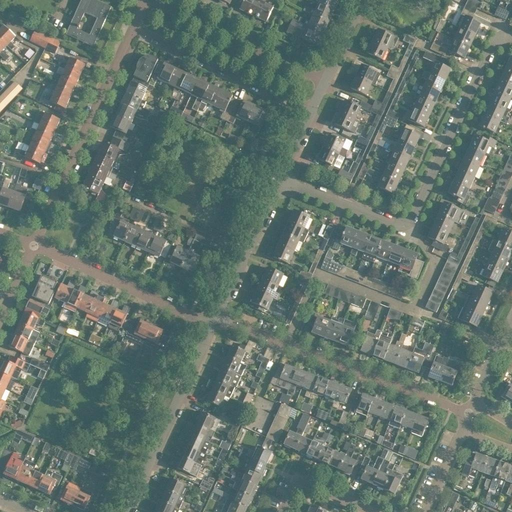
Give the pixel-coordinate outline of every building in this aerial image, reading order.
[(65,34),(92,47),(110,7),(96,0),(80,0),(73,17),(80,20),(84,12),(97,18),(89,35),(76,29),(78,25),(71,22),(65,34)] [(243,0),(239,9),(253,15),(259,0),(243,0)] [(308,0),(318,4),(333,11),(338,0),(308,0)] [(467,0),(463,9),(474,14),(477,8),(474,6),(477,0),(475,0),(467,0)] [(482,3),(480,2),(477,0),(474,6),(477,8),(480,9),(482,3)] [(496,15),(505,19),(511,5),(507,3),(508,0),(500,0),(501,0),(498,6),(500,6),(496,15)] [(259,1),(253,15),(266,21),(273,7),(264,3),(259,1)] [(313,16),(328,22),(333,11),(318,4),(316,10),(305,6),(303,11),(313,16)] [(459,28),(475,35),(480,23),(471,19),(474,14),(463,9),(460,15),(459,14),(453,25),(459,28)] [(297,21),(308,26),(308,27),(323,34),(328,22),(313,16),(310,22),(299,17),(297,21)] [(287,31),(318,45),(323,34),(292,20),(287,31)] [(440,32),(445,22),(441,20),(436,30),(440,32)] [(0,28),(0,38),(7,45),(13,51),(16,48),(10,41),(15,36),(3,25),(0,28)] [(459,28),(454,39),(470,46),(475,35),(459,28)] [(372,41),(387,48),(391,50),(397,37),(392,34),(391,35),(378,29),(372,41)] [(32,35),(42,40),(44,35),(34,30),(32,35)] [(29,40),(39,45),(42,40),(32,35),(29,40)] [(39,45),(45,48),(47,42),(50,37),(44,35),(42,40),(39,45)] [(405,35),(402,40),(409,43),(413,45),(416,40),(405,35)] [(50,37),(47,42),(57,47),(60,42),(50,37)] [(7,45),(0,38),(0,55),(5,60),(9,57),(2,50),(7,45)] [(470,46),(454,39),(449,51),(464,58),(470,46)] [(387,48),(372,41),(367,52),(382,60),(387,48)] [(57,47),(47,42),(45,48),(55,53),(57,47)] [(433,43),(430,49),(444,55),(447,49),(432,43),(433,43)] [(421,56),(434,62),(429,74),(444,81),(450,69),(442,65),(444,60),(424,51),(421,56)] [(414,52),(409,64),(413,66),(419,54),(414,52)] [(132,81),(148,88),(150,83),(149,83),(148,82),(158,59),(157,58),(156,58),(155,57),(154,57),(153,56),(152,56),(151,56),(150,55),(149,55),(148,55),(147,56),(146,56),(145,56),(143,57),(142,58),(141,58),(140,59),(139,60),(142,62),(139,70),(137,69),(134,76),(132,81)] [(58,67),(64,70),(79,76),(84,65),(69,58),(66,64),(58,62),(56,66),(58,67)] [(156,78),(168,84),(176,68),(172,66),(173,65),(170,63),(169,65),(164,63),(159,61),(158,64),(157,64),(149,83),(150,83),(153,84),(156,78)] [(409,64),(403,76),(408,78),(413,66),(409,64)] [(355,76),(371,84),(377,72),(361,65),(355,76)] [(391,65),(388,70),(400,75),(402,70),(398,68),(391,65)] [(51,77),(59,80),(74,87),(79,76),(64,70),(58,67),(55,73),(53,73),(51,77)] [(176,98),(188,74),(176,68),(168,84),(175,87),(172,96),(176,98)] [(511,71),(505,68),(500,80),(511,85),(511,71)] [(388,70),(386,75),(393,79),(397,81),(400,75),(388,70)] [(420,76),(427,79),(424,85),(439,92),(444,81),(429,74),(423,71),(420,76)] [(188,74),(175,100),(180,103),(185,92),(192,95),(199,79),(195,77),(197,75),(193,73),(191,75),(188,74)] [(371,84),(355,76),(350,88),(366,95),(371,84)] [(403,76),(398,87),(402,89),(408,78),(403,76)] [(203,81),(199,79),(192,95),(198,98),(193,109),(198,111),(199,109),(210,84),(206,82),(207,81),(204,80),(203,81)] [(46,88),(54,91),(69,98),(74,87),(59,80),(57,86),(48,83),(46,88)] [(511,85),(500,80),(495,91),(510,98),(511,94),(511,85)] [(0,96),(0,110),(22,88),(14,81),(0,96)] [(128,89),(127,91),(126,93),(142,100),(143,99),(148,88),(132,81),(130,85),(127,84),(125,88),(128,89)] [(208,103),(214,106),(222,90),(219,89),(219,84),(218,84),(217,84),(216,83),(214,86),(210,84),(199,109),(203,111),(208,103)] [(424,85),(419,97),(434,104),(439,92),(424,85)] [(398,87),(393,99),(397,101),(402,89),(398,87)] [(222,90),(214,106),(221,109),(220,111),(225,113),(222,120),(227,122),(237,101),(232,98),(233,95),(222,90)] [(41,99),(49,102),(55,105),(64,109),(69,98),(54,91),(52,97),(43,95),(41,99)] [(510,98),(495,91),(490,103),(505,110),(510,98)] [(142,107),(145,101),(142,100),(126,93),(125,96),(122,94),(120,99),(123,100),(121,104),(146,116),(147,116),(150,111),(142,107)] [(434,104),(419,97),(414,95),(408,106),(413,108),(429,115),(434,104)] [(241,118),(248,121),(255,106),(244,100),(242,103),(237,101),(227,122),(232,125),(236,119),(240,121),(241,118)] [(344,100),(339,112),(355,119),(360,107),(344,100)] [(375,100),(372,105),(383,111),(386,105),(382,103),(375,100)] [(391,103),(386,115),(396,120),(398,114),(392,111),(395,105),(391,103)] [(508,111),(505,110),(490,103),(484,114),(500,121),(505,124),(508,117),(505,116),(508,111)] [(145,119),(146,116),(121,104),(119,107),(117,106),(115,110),(117,112),(115,115),(132,123),(135,116),(143,119),(145,119)] [(372,106),(370,111),(376,114),(381,116),(383,111),(372,105),(372,106)] [(255,106),(248,121),(255,124),(251,133),(256,135),(267,111),(255,106)] [(429,115),(413,108),(408,120),(423,127),(429,115)] [(355,119),(339,112),(333,123),(353,133),(359,121),(355,119)] [(31,121),(39,125),(54,132),(59,121),(44,114),(41,120),(33,117),(31,121)] [(479,126),(494,133),(497,134),(499,128),(497,127),(500,121),(484,114),(479,126)] [(129,129),(132,123),(115,115),(114,119),(112,119),(111,121),(112,122),(110,126),(121,131),(117,139),(130,145),(133,139),(129,135),(131,130),(129,129)] [(386,115),(382,123),(386,125),(392,128),(396,120),(386,115)] [(54,132),(39,125),(36,131),(28,128),(26,132),(34,136),(49,143),(54,132)] [(404,129),(399,141),(414,148),(419,136),(404,129)] [(378,131),(373,143),(377,145),(382,133),(378,131)] [(150,143),(154,136),(148,133),(145,140),(150,143)] [(237,144),(240,137),(230,133),(227,139),(237,144)] [(322,147),(338,154),(343,157),(346,149),(341,147),(344,143),(345,139),(332,133),(330,137),(328,135),(322,147)] [(358,135),(356,141),(367,146),(370,140),(365,138),(358,135)] [(482,135),(481,138),(474,135),(469,147),(484,154),(488,146),(493,148),(496,141),(482,135)] [(21,143),(29,146),(44,153),(49,143),(34,136),(31,141),(23,139),(21,143)] [(246,147),(254,151),(259,140),(251,136),(246,147)] [(98,153),(114,160),(116,161),(119,155),(127,154),(131,146),(130,145),(117,139),(113,137),(110,144),(104,141),(98,153)] [(356,141),(353,146),(360,149),(364,151),(367,146),(356,141)] [(414,148),(399,141),(393,152),(409,159),(414,148)] [(373,143),(367,154),(372,156),(377,145),(373,143)] [(16,154),(24,158),(39,165),(44,153),(29,146),(26,153),(18,150),(16,154)] [(338,154),(322,147),(317,159),(325,162),(333,166),(338,154)] [(464,158),(479,165),(484,154),(469,147),(464,158)] [(390,151),(385,162),(403,171),(409,159),(390,151)] [(111,167),(114,160),(98,153),(93,164),(116,175),(118,171),(111,167)] [(367,154),(362,166),(366,168),(372,156),(367,154)] [(353,161),(359,164),(362,157),(357,155),(354,161),(353,161)] [(459,170),(474,177),(479,165),(464,158),(459,170)] [(348,186),(351,181),(359,164),(353,161),(348,172),(341,169),(335,180),(348,186)] [(403,171),(385,162),(382,161),(380,165),(382,168),(380,174),(383,175),(398,182),(403,171)] [(325,162),(323,167),(331,170),(333,166),(325,162)] [(114,179),(116,175),(93,164),(91,168),(89,167),(88,171),(89,172),(88,176),(103,183),(106,177),(114,179)] [(366,168),(362,166),(357,177),(361,179),(364,173),(366,168)] [(366,168),(364,173),(371,176),(374,171),(366,168)] [(453,181),(469,188),(474,177),(459,170),(453,181)] [(507,179),(504,173),(501,174),(498,181),(500,182),(507,179)] [(14,192),(7,189),(10,181),(5,179),(6,177),(0,174),(0,192),(1,192),(0,194),(0,204),(9,207),(14,192)] [(398,182),(383,175),(377,187),(393,194),(398,182)] [(100,189),(103,183),(88,176),(82,188),(96,194),(94,199),(104,204),(107,198),(100,189)] [(469,196),(466,195),(469,188),(453,181),(448,193),(454,196),(453,199),(465,205),(469,196)] [(16,184),(14,192),(9,207),(20,211),(25,196),(19,194),(21,185),(16,184)] [(501,192),(489,198),(499,202),(503,193),(501,192)] [(483,209),(493,214),(499,202),(489,198),(488,198),(483,209)] [(438,214),(454,221),(458,223),(463,211),(444,202),(438,214)] [(134,220),(139,210),(133,207),(130,215),(130,219),(134,220)] [(143,212),(139,210),(134,220),(138,222),(140,219),(143,212)] [(293,210),(288,222),(303,229),(309,217),(293,210)] [(113,236),(124,241),(132,226),(127,224),(128,221),(125,220),(124,222),(120,220),(120,221),(119,220),(121,214),(122,214),(120,211),(115,214),(109,226),(113,227),(110,234),(113,235),(113,236)] [(438,214),(433,226),(448,233),(454,221),(438,214)] [(486,214),(480,227),(484,229),(487,222),(489,223),(493,225),(496,219),(492,217),(486,214)] [(157,230),(162,220),(157,218),(154,225),(153,229),(157,230)] [(303,229),(288,222),(283,233),(298,240),(303,229)] [(327,225),(322,237),(328,239),(333,228),(327,225)] [(143,231),(132,226),(124,241),(136,247),(143,231)] [(448,233),(433,226),(428,237),(434,240),(432,245),(446,251),(448,246),(443,244),(448,233)] [(338,249),(341,243),(352,247),(358,232),(346,227),(344,233),(338,231),(332,247),(338,249)] [(511,232),(503,229),(498,241),(511,247),(511,232)] [(143,231),(136,247),(147,252),(155,236),(151,235),(152,232),(149,231),(147,233),(143,231)] [(354,255),(357,249),(364,252),(370,236),(358,232),(352,247),(350,254),(354,255)] [(205,245),(207,239),(196,233),(193,239),(190,245),(188,251),(188,252),(181,267),(193,273),(200,257),(194,254),(199,242),(205,245)] [(298,240),(283,233),(277,245),(293,252),(298,240)] [(155,236),(147,252),(159,257),(160,255),(165,257),(170,246),(165,243),(166,242),(155,236)] [(373,263),(376,256),(382,241),(370,236),(364,252),(362,258),(373,263)] [(323,238),(318,249),(323,251),(328,239),(322,237),(323,238)] [(487,249),(492,252),(508,259),(511,250),(511,247),(498,241),(492,238),(487,249)] [(464,240),(456,256),(461,258),(468,242),(464,240)] [(382,241),(376,256),(387,261),(393,245),(382,241)] [(293,252),(277,245),(272,257),(288,264),(293,252)] [(387,261),(399,265),(405,250),(393,245),(387,261)] [(170,246),(165,257),(170,260),(169,262),(181,267),(188,252),(188,251),(177,246),(176,248),(170,246)] [(318,249),(313,261),(318,262),(323,251),(318,249)] [(417,254),(405,250),(399,265),(410,270),(409,275),(417,278),(423,262),(415,259),(417,254)] [(492,252),(487,263),(502,271),(508,259),(492,252)] [(447,260),(458,265),(461,258),(456,256),(454,255),(450,253),(447,260)] [(345,267),(330,261),(331,258),(326,256),(321,268),(335,273),(344,270),(345,267)] [(465,259),(459,270),(470,275),(472,271),(468,269),(466,268),(469,261),(465,259)] [(445,265),(456,270),(458,265),(447,260),(445,265)] [(487,263),(484,270),(480,268),(478,274),(497,282),(502,271),(487,263)] [(442,271),(453,276),(456,270),(445,265),(442,271)] [(267,267),(262,279),(277,286),(283,274),(267,267)] [(344,270),(335,273),(344,277),(345,276),(351,273),(353,279),(361,276),(362,273),(345,267),(344,270)] [(301,269),(298,275),(310,280),(312,274),(308,272),(301,269)] [(459,270),(457,276),(463,279),(467,281),(470,275),(459,270)] [(439,276),(450,281),(453,276),(442,271),(439,276)] [(345,276),(344,277),(358,283),(367,279),(368,276),(362,273),(361,276),(353,279),(351,273),(345,276)] [(32,301),(49,309),(59,286),(55,284),(57,282),(42,274),(36,287),(39,288),(32,301)] [(310,280),(298,275),(296,280),(303,284),(307,286),(310,280)] [(386,283),(368,276),(367,279),(358,283),(368,286),(368,284),(375,282),(377,288),(385,284),(386,283)] [(437,282),(448,288),(450,281),(439,276),(437,282)] [(279,294),(275,292),(277,286),(262,279),(257,291),(272,297),(277,299),(279,294)] [(54,297),(66,302),(72,289),(75,283),(71,281),(68,287),(60,284),(54,297)] [(368,286),(382,292),(390,288),(391,285),(386,283),(385,284),(377,288),(375,282),(368,284),(368,286)] [(434,288),(445,293),(448,288),(437,282),(434,288)] [(335,287),(327,283),(324,293),(332,296),(335,287)] [(382,292),(400,299),(403,290),(391,285),(390,288),(382,292)] [(477,285),(472,296),(487,304),(493,292),(477,285)] [(77,307),(83,294),(86,288),(82,286),(79,292),(72,289),(66,302),(64,305),(75,311),(77,307)] [(431,294),(442,299),(445,293),(434,288),(431,294)] [(365,298),(344,290),(344,292),(347,299),(353,296),(356,303),(355,305),(362,308),(365,298)] [(77,307),(87,312),(95,295),(96,293),(93,291),(90,297),(83,294),(77,307)] [(262,311),(264,308),(267,309),(272,297),(257,291),(250,306),(262,311)] [(429,300),(440,305),(442,299),(431,294),(429,300)] [(86,315),(96,320),(98,317),(104,304),(107,297),(104,296),(103,298),(95,295),(87,312),(86,315)] [(297,295),(292,306),(297,308),(302,297),(297,295)] [(353,296),(347,299),(349,303),(355,305),(356,303),(353,296)] [(466,308),(482,315),(487,304),(472,296),(466,308)] [(110,322),(116,309),(119,303),(112,300),(109,306),(104,304),(98,317),(96,320),(108,326),(110,322)] [(370,300),(366,309),(363,317),(373,321),(375,313),(379,304),(370,300)] [(428,300),(425,307),(436,312),(440,305),(429,300),(428,300)] [(49,309),(32,301),(31,301),(25,312),(39,318),(41,313),(45,315),(49,309)] [(124,320),(130,308),(130,307),(126,305),(126,306),(123,312),(116,309),(110,322),(108,326),(118,330),(120,327),(121,327),(124,320)] [(287,318),(291,320),(297,308),(292,306),(287,318)] [(477,327),(482,315),(466,308),(463,306),(458,318),(455,324),(467,329),(469,323),(477,327)] [(402,312),(389,308),(386,317),(398,321),(402,312)] [(441,310),(437,317),(444,320),(447,313),(441,310)] [(44,320),(39,318),(25,312),(20,324),(33,330),(36,324),(41,327),(44,320)] [(312,332),(324,337),(330,321),(318,316),(312,332)] [(413,316),(411,322),(416,325),(419,318),(413,316)] [(331,317),(330,321),(324,337),(335,341),(344,319),(338,317),(338,319),(331,317)] [(344,319),(335,341),(348,346),(356,324),(344,319)] [(124,320),(121,327),(126,330),(129,323),(124,320)] [(126,330),(128,331),(125,337),(128,339),(142,345),(151,325),(140,320),(138,325),(130,321),(129,323),(126,330)] [(57,326),(65,330),(67,326),(59,322),(57,326)] [(20,324),(16,332),(15,335),(34,344),(40,333),(33,330),(20,324)] [(155,358),(159,360),(169,339),(160,335),(162,331),(151,325),(142,345),(153,350),(152,353),(152,354),(153,357),(154,358),(155,358)] [(63,335),(65,330),(57,326),(54,331),(63,335)] [(360,351),(372,355),(379,336),(381,331),(377,329),(375,335),(367,332),(360,351)] [(379,336),(372,355),(383,360),(390,341),(394,331),(390,329),(387,337),(386,337),(385,339),(379,336)] [(91,333),(88,341),(93,343),(99,346),(102,338),(91,333)] [(391,341),(383,360),(395,364),(402,345),(406,335),(402,333),(399,341),(398,341),(397,343),(391,341)] [(29,355),(34,344),(15,335),(9,346),(29,355)] [(57,347),(60,342),(51,338),(49,343),(57,347)] [(402,345),(395,364),(406,368),(412,354),(417,339),(413,338),(410,346),(409,345),(408,348),(402,345)] [(240,342),(238,347),(232,344),(227,356),(240,362),(245,352),(249,354),(252,348),(240,342)] [(414,348),(412,354),(406,368),(418,373),(421,365),(426,367),(430,356),(434,346),(425,343),(422,351),(414,348)] [(52,358),(54,353),(46,349),(44,354),(52,358)] [(430,356),(426,367),(431,369),(428,377),(440,381),(445,367),(448,358),(443,356),(442,357),(436,355),(436,354),(432,352),(430,356)] [(257,370),(263,372),(269,359),(258,354),(256,359),(261,361),(259,366),(257,370)] [(0,371),(16,379),(17,379),(22,369),(27,371),(30,364),(11,355),(8,361),(3,359),(0,365),(0,371)] [(227,356),(222,367),(240,375),(245,364),(240,362),(227,356)] [(29,363),(46,371),(49,365),(32,357),(29,363)] [(448,358),(445,367),(440,381),(452,385),(459,366),(452,363),(453,360),(448,358)] [(285,365),(279,363),(271,380),(280,383),(279,386),(288,390),(287,391),(288,391),(291,383),(296,369),(285,365)] [(217,378),(230,384),(235,386),(240,375),(222,367),(217,378)] [(296,369),(291,383),(288,391),(293,393),(296,384),(302,387),(307,373),(296,369)] [(0,385),(6,388),(11,390),(16,379),(0,371),(0,385)] [(318,377),(307,373),(302,387),(307,389),(305,395),(310,397),(313,391),(318,377)] [(313,391),(324,395),(329,381),(318,377),(313,391)] [(212,389),(225,395),(229,397),(235,386),(230,384),(217,378),(212,389)] [(333,403),(335,399),(340,385),(329,381),(324,395),(329,397),(327,400),(333,403)] [(511,384),(510,384),(502,397),(511,403),(511,384)] [(35,394),(38,389),(29,385),(27,390),(35,394)] [(340,385),(335,399),(332,407),(337,409),(340,401),(346,403),(351,390),(340,385)] [(225,395),(212,389),(207,401),(220,407),(225,395)] [(283,403),(286,395),(281,393),(277,401),(283,403)] [(356,412),(367,416),(373,398),(362,394),(359,402),(353,400),(347,416),(354,418),(356,412)] [(30,406),(32,400),(24,396),(21,402),(30,406)] [(368,412),(379,416),(384,402),(374,398),(367,416),(368,412)] [(379,416),(390,420),(395,406),(384,402),(379,416)] [(232,412),(230,418),(240,422),(248,406),(242,403),(237,414),(232,412)] [(290,414),(292,408),(281,403),(279,409),(290,414)] [(395,406),(390,420),(388,425),(399,429),(401,424),(406,411),(405,410),(406,409),(401,407),(401,409),(395,406)] [(25,416),(27,412),(19,408),(16,412),(25,416)] [(279,409),(276,414),(287,419),(290,414),(279,409)] [(329,414),(318,409),(315,416),(326,421),(328,416),(329,414)] [(343,427),(349,413),(343,410),(337,425),(343,427)] [(401,424),(412,428),(417,415),(406,411),(401,424)] [(197,423),(210,429),(215,431),(220,420),(202,412),(197,423)] [(303,413),(296,428),(297,428),(297,427),(298,428),(299,429),(303,431),(306,424),(310,416),(303,413)] [(276,414),(274,420),(285,425),(287,419),(276,414)] [(417,415),(412,428),(423,433),(428,419),(417,415)] [(240,422),(230,418),(227,423),(232,426),(230,431),(235,433),(240,422)] [(274,420),(271,426),(282,431),(285,425),(274,420)] [(197,423),(192,434),(205,440),(210,429),(197,423)] [(271,426),(269,431),(279,436),(282,431),(271,426)] [(284,444),(284,446),(289,448),(290,446),(296,449),(301,437),(301,436),(303,432),(303,431),(299,429),(298,428),(297,427),(297,428),(294,433),(290,431),(284,444)] [(17,430),(14,436),(20,438),(23,432),(18,429),(17,429),(17,430)] [(269,431),(266,437),(277,442),(279,436),(269,431)] [(306,454),(306,455),(311,458),(312,456),(317,459),(323,446),(325,442),(329,434),(323,432),(320,439),(315,436),(312,442),(306,454)] [(187,445),(200,451),(204,453),(206,449),(209,450),(212,443),(205,440),(192,434),(187,445)] [(232,439),(226,437),(223,442),(229,445),(232,439)] [(301,437),(296,449),(300,451),(299,452),(306,455),(306,454),(312,442),(301,437)] [(383,440),(381,445),(390,449),(392,444),(383,440)] [(42,450),(47,452),(51,444),(46,442),(42,450)] [(347,451),(350,444),(345,442),(342,449),(347,451)] [(397,452),(402,454),(405,446),(400,444),(397,452)] [(187,445),(181,456),(194,462),(198,464),(199,464),(201,460),(203,462),(207,454),(204,453),(200,451),(187,445)] [(257,446),(254,453),(241,447),(239,451),(246,454),(252,457),(267,464),(272,453),(257,446)] [(323,446),(317,459),(322,461),(322,462),(328,465),(328,464),(334,451),(323,446)] [(88,453),(95,456),(97,451),(91,448),(88,453)] [(224,456),(227,450),(221,448),(219,453),(224,456)] [(4,473),(15,478),(22,465),(23,462),(17,459),(18,455),(13,453),(12,455),(7,452),(8,451),(4,449),(0,456),(0,466),(6,469),(4,473)] [(328,464),(328,465),(333,467),(334,466),(339,469),(345,456),(334,451),(328,464)] [(345,456),(339,469),(343,471),(343,472),(349,474),(349,473),(350,474),(354,465),(359,467),(364,457),(358,454),(355,461),(350,459),(353,453),(352,453),(347,451),(345,456)] [(74,455),(67,452),(61,464),(69,467),(74,455)] [(467,458),(467,459),(461,475),(468,477),(469,475),(475,478),(477,470),(482,472),(488,458),(476,453),(474,461),(467,458)] [(69,467),(74,470),(80,457),(74,455),(69,467)] [(198,464),(194,462),(181,456),(176,467),(193,475),(198,464)] [(365,456),(360,467),(366,469),(364,473),(361,479),(372,484),(384,460),(377,457),(371,469),(367,467),(370,459),(365,456)] [(252,457),(247,468),(262,475),(267,464),(252,457)] [(34,467),(36,464),(25,458),(23,462),(16,478),(27,484),(34,467)] [(494,476),(499,462),(488,458),(482,472),(494,476)] [(384,460),(372,484),(376,486),(376,487),(382,490),(382,489),(383,489),(389,477),(383,474),(388,462),(384,460)] [(494,492),(497,484),(503,487),(505,480),(510,466),(499,462),(494,476),(492,482),(490,487),(489,490),(494,492)] [(44,475),(37,472),(38,469),(34,467),(33,470),(27,484),(38,489),(44,475)] [(103,481),(108,471),(102,468),(97,478),(103,481)] [(247,468),(244,475),(231,469),(229,473),(242,479),(257,486),(262,475),(247,468)] [(44,475),(38,489),(50,494),(53,487),(56,489),(62,476),(47,469),(44,475)] [(389,477),(383,489),(388,491),(387,492),(393,494),(394,494),(400,482),(402,476),(391,471),(389,477)] [(257,486),(242,479),(229,473),(226,479),(240,485),(237,490),(252,497),(257,486)] [(199,484),(209,489),(213,479),(208,476),(206,481),(201,478),(199,484)] [(172,478),(166,490),(179,496),(180,495),(182,496),(187,486),(172,478)] [(61,500),(72,505),(80,488),(69,482),(61,500)] [(209,489),(199,484),(196,490),(201,493),(198,497),(204,500),(209,489)] [(80,488),(72,505),(84,510),(92,493),(80,488)] [(183,497),(179,496),(166,490),(161,501),(174,507),(178,508),(183,497)] [(237,490),(235,497),(221,490),(219,495),(233,501),(247,508),(252,497),(237,490)] [(452,491),(443,511),(450,511),(459,494),(452,491)] [(245,511),(247,508),(233,501),(219,495),(216,500),(230,507),(227,511),(245,511)] [(178,508),(174,507),(161,501),(156,511),(176,511),(178,509),(178,508)]
